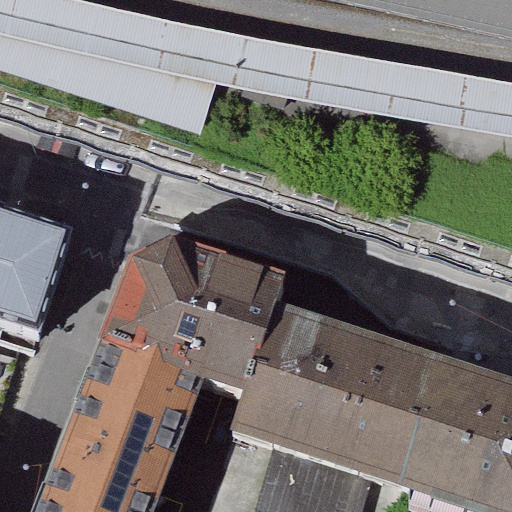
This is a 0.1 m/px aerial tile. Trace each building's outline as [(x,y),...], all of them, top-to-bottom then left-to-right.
[(0,0),(0,41),(215,92),(511,143),(511,88),(184,30),(61,0),(0,0)] [(511,50),(511,0),(282,0),(293,3),(511,50)] [(0,222),(0,326),(40,339),(69,244),(0,222)] [(203,391),(250,406),(274,326),(283,297),(178,265),(144,283),(114,358),(203,391)] [(410,498),(446,382),(430,377),(274,326),(250,406),(239,441),(283,455),(383,489),(395,493),(410,498)] [(157,511),(203,391),(114,358),(54,511),(157,511)] [(511,511),(511,403),(446,382),(410,498),(451,511),(511,511)] [(375,511),(383,489),(283,455),(266,511),(375,511)]
